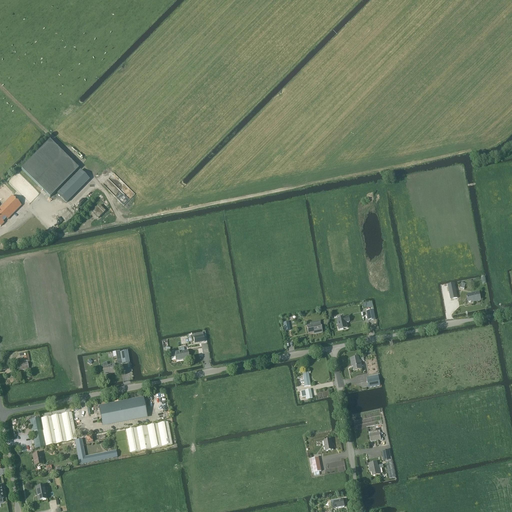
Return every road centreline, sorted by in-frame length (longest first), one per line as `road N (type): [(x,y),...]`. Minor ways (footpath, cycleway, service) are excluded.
road 1 (unclassified): [(1,411),(332,347)]
road 2 (unclassified): [(332,347),(511,310)]
road 3 (residential): [(360,511),(332,347)]
